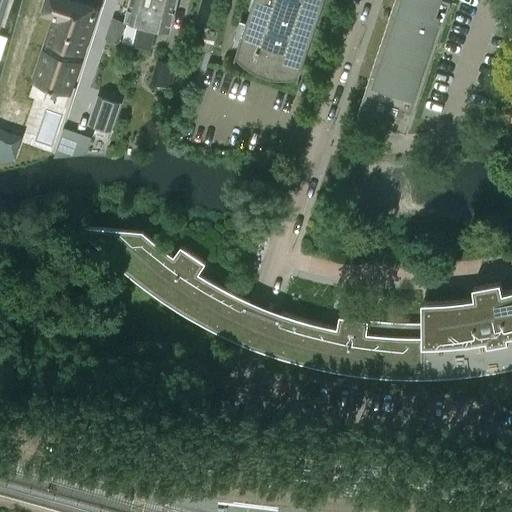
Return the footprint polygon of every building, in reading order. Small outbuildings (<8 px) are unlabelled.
[(55,15),(33,81),(49,86),(48,88),(53,90),(53,87),(69,93),(97,9),(70,0),(46,0),(43,11),(55,15)] [(143,47),(155,0),(131,0),(130,3),(129,3),(126,17),(138,20),(132,45),(143,47)] [(170,29),(177,0),(155,0),(143,47),(151,49),(157,25),(170,29)] [(252,0),(234,56),(235,57),(236,54),(239,57),(242,59),(245,62),(249,65),(251,66),(255,69),(261,71),(264,72),(268,74),(271,74),(276,75),(280,76),(285,76),(289,76),(294,75),(298,74),(297,77),(298,78),(323,0),(252,0)] [(394,0),(357,113),(407,129),(442,26),(444,20),(450,0),(394,0)] [(124,21),(114,18),(107,37),(117,41),(124,21)] [(171,86),(178,63),(158,57),(151,81),(171,86)] [(112,130),(122,102),(97,94),(88,122),(112,130)] [(88,153),(92,131),(63,126),(59,148),(88,153)] [(0,152),(0,158),(2,159),(12,157),(20,136),(12,133),(4,154),(0,152)] [(223,285),(212,279),(199,271),(206,260),(181,244),(174,254),(152,236),(143,229),(78,223),(92,238),(111,256),(127,270),(139,280),(148,286),(165,298),(178,307),(188,313),(206,323),(220,330),(233,336),(250,298),(234,291),(223,285)] [(500,279),(473,285),(474,295),(478,317),(485,370),(500,368),(511,365),(511,287),(503,290),(500,279)] [(281,310),(268,350),(271,351),(297,359),(312,363),(332,367),(343,369),(359,371),(374,373),(390,374),(411,375),(438,375),(458,373),(474,372),(485,370),(478,317),(474,295),(470,296),(466,297),(463,297),(460,297),(457,298),(454,298),(451,298),(448,298),(445,299),(442,299),(439,299),(437,299),(435,299),(433,299),(432,299),(430,300),(428,300),(426,300),(424,300),(422,300),(422,316),(422,321),(409,321),(396,321),(375,319),(369,318),(339,314),(337,326),(330,324),(310,319),(298,316),(281,310)] [(253,425),(245,423),(244,431),(252,432),(253,425)]
